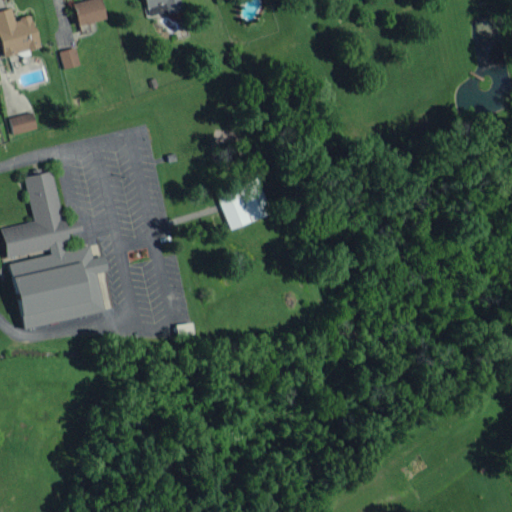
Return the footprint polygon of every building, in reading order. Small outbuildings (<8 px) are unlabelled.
[(76,25),(103,18),(98,0),(79,0),(70,3),(76,25)] [(180,9),(177,0),(142,0),(144,6),(163,2),(166,13),(180,9)] [(164,12),(162,3),(144,8),(146,17),(164,12)] [(0,9),(0,52),(1,56),(37,47),(30,14),(12,18),(9,7),(0,9)] [(62,68),(78,64),(73,46),(57,51),(62,68)] [(34,127),(30,110),(6,117),(11,134),(34,127)] [(19,327),(101,312),(93,271),(104,270),(101,255),(89,257),(87,243),(67,247),(65,233),(80,230),(78,220),(60,223),(51,170),(22,175),(30,221),(0,226),(0,234),(4,256),(46,249),(47,254),(7,262),(19,327)] [(227,229),(269,212),(256,177),(214,193),(227,229)] [(103,279),(95,281),(100,302),(107,300),(103,279)]
